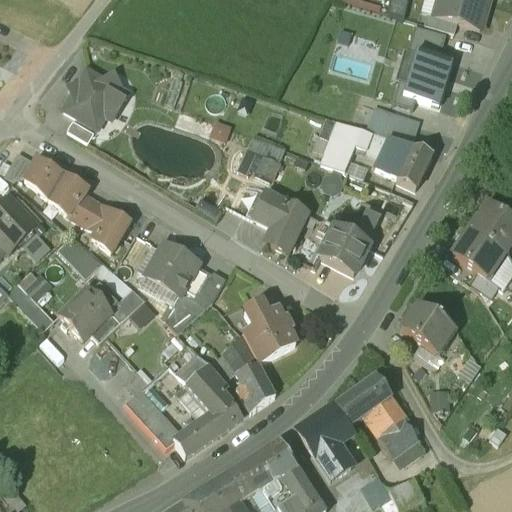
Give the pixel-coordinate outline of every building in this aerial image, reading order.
[(406,0),(388,0),(384,19),(402,23),(406,0)] [(438,0),(433,19),(432,20),(455,27),(478,33),(487,0),(438,0)] [(455,27),(432,20),(433,19),(426,17),(422,29),(446,37),(452,38),(455,27)] [(439,59),(446,37),(422,29),(415,27),(407,53),(416,56),(438,63),(439,59)] [(343,61),(367,69),(375,44),(351,37),(343,61)] [(438,63),(416,56),(402,100),(439,112),(454,64),(439,59),(438,63)] [(100,87),(84,77),(79,87),(65,94),(70,102),(62,116),(94,135),(102,121),(109,126),(120,107),(113,103),(118,93),(117,92),(110,81),(100,87)] [(409,153),(419,127),(370,108),(360,135),(369,138),(409,153)] [(213,125),(206,141),(221,147),(228,131),(213,125)] [(91,140),(70,127),(64,138),(85,150),(91,140)] [(360,135),(336,127),(319,169),(343,179),(353,153),(360,135)] [(369,138),(360,135),(353,153),(363,156),(369,138)] [(409,153),(369,138),(363,156),(374,160),(379,162),(379,163),(393,169),(388,179),(396,183),(409,153)] [(283,157),(254,146),(249,157),(260,162),(278,169),(283,157)] [(431,159),(409,153),(396,183),(394,186),(414,195),(431,159)] [(260,162),(249,157),(240,178),(251,183),(252,179),(260,162)] [(379,162),(374,160),(370,171),(388,179),(393,169),(379,163),(379,162)] [(278,169),(260,162),(252,179),(269,187),(278,169)] [(24,170),(15,164),(3,184),(13,189),(24,170)] [(61,182),(34,167),(23,187),(46,207),(61,182)] [(322,197),(337,196),(336,181),(321,182),(322,197)] [(61,182),(46,207),(65,223),(81,203),(85,197),(61,182)] [(304,220),(265,200),(252,226),(270,235),(263,249),(285,260),(304,220)] [(81,203),(65,223),(94,240),(112,221),(81,203)] [(33,235),(7,206),(0,212),(0,250),(8,258),(33,235)] [(380,219),(357,209),(350,226),(373,236),(380,219)] [(511,227),(507,224),(486,210),(476,225),(475,225),(467,235),(503,260),(511,246),(511,227)] [(94,240),(90,245),(109,261),(127,230),(112,221),(94,240)] [(332,235),(320,228),(315,238),(323,242),(328,244),(332,235)] [(366,252),(332,235),(328,244),(323,253),(318,263),(352,281),(366,252)] [(503,260),(467,235),(460,246),(461,247),(451,262),(477,280),(485,286),(503,260)] [(137,276),(153,249),(135,239),(119,265),(137,276)] [(100,271),(71,242),(57,256),(85,285),(100,271)] [(323,242),(319,251),(323,253),(328,244),(323,242)] [(195,272),(162,253),(144,283),(177,302),(179,300),(195,272)] [(503,260),(485,286),(495,292),(502,297),(511,281),(511,271),(507,262),(503,260)] [(210,281),(195,272),(179,300),(204,315),(211,308),(224,286),(211,278),(210,281)] [(485,286),(477,280),(469,292),(487,304),(495,292),(485,286)] [(109,321),(85,296),(57,323),(81,348),(88,341),(109,321)] [(68,344),(33,306),(21,316),(56,354),(68,344)] [(273,318),(265,322),(259,310),(242,319),(251,336),(241,341),(256,369),(256,370),(293,350),(286,336),(289,334),(284,324),(278,328),(273,318)] [(452,335),(416,310),(409,321),(410,321),(400,337),(420,351),(434,360),(435,359),(452,335)] [(109,321),(88,341),(98,350),(119,331),(109,321)] [(241,341),(221,360),(235,379),(236,381),(237,381),(236,380),(256,369),(241,341)] [(434,360),(420,351),(411,363),(433,378),(442,365),(435,359),(434,360)] [(117,386),(131,377),(115,352),(91,366),(102,383),(111,377),(117,386)] [(210,355),(199,365),(205,372),(207,374),(218,364),(210,355)] [(218,364),(207,374),(220,390),(235,379),(221,361),(218,364)] [(199,365),(196,362),(175,382),(183,392),(205,372),(199,365)] [(256,370),(256,369),(236,380),(237,381),(243,392),(235,396),(249,418),(273,402),(256,370)] [(207,374),(205,372),(183,392),(209,421),(172,445),(171,446),(173,448),(183,463),(223,436),(240,423),(220,399),(224,396),(220,390),(207,374)] [(122,389),(134,401),(140,396),(147,390),(135,377),(122,389)] [(375,381),(333,410),(348,432),(361,423),(390,402),(375,381)] [(175,433),(140,396),(134,401),(124,411),(164,455),(173,448),(171,446),(172,445),(175,433)] [(390,402),(361,423),(377,446),(404,428),(407,426),(390,402)] [(333,410),(296,435),(329,485),(351,471),(337,449),(353,438),(348,432),(333,410)] [(404,428),(377,446),(390,464),(416,445),(404,428)] [(488,445),(496,451),(504,439),(496,433),(488,445)] [(278,446),(261,457),(280,485),(296,474),(278,446)] [(261,457),(233,474),(250,498),(256,495),(261,494),(271,511),(277,511),(292,504),(280,485),(261,457)] [(250,498),(233,474),(222,482),(239,505),(250,498)] [(320,511),(296,474),(280,485),(292,504),(277,511),(320,511)] [(222,482),(206,492),(220,511),(227,511),(239,505),(222,482)] [(387,497),(395,511),(409,511),(424,506),(413,485),(387,497)] [(20,511),(24,509),(9,490),(0,497),(0,502),(7,511),(20,511)] [(220,511),(206,492),(181,507),(183,511),(220,511)] [(388,511),(382,500),(364,510),(365,511),(388,511)]
